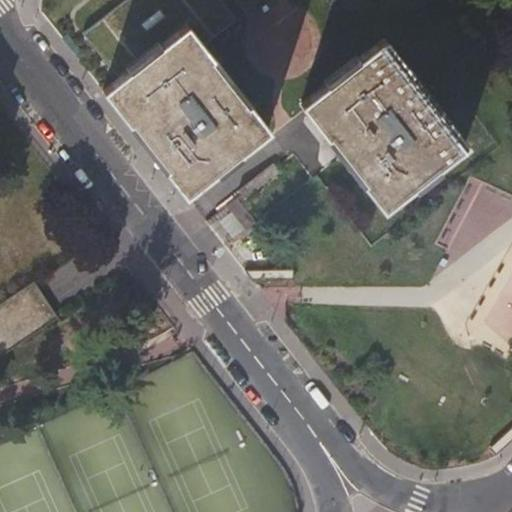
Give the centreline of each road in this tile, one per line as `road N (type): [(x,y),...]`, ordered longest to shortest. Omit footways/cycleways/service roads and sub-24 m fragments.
road 1 (trunk): [(470,208),(127,430),(0,489)]
road 2 (residential): [(0,32),(325,448)]
road 3 (trunk): [(181,511),(511,296)]
road 4 (unclassified): [(481,510),(416,501),(325,448)]
